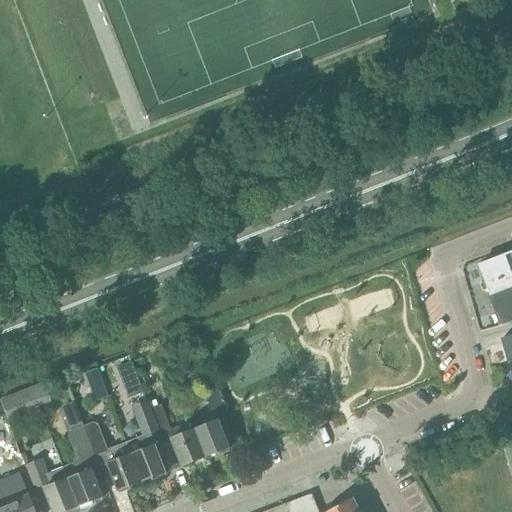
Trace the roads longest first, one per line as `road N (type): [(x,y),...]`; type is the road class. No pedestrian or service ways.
road 1 (primary): [(0,334),(511,133)]
road 2 (residential): [(511,232),(448,257),(475,371),(473,394),(368,449)]
road 3 (residential): [(203,511),(368,449)]
